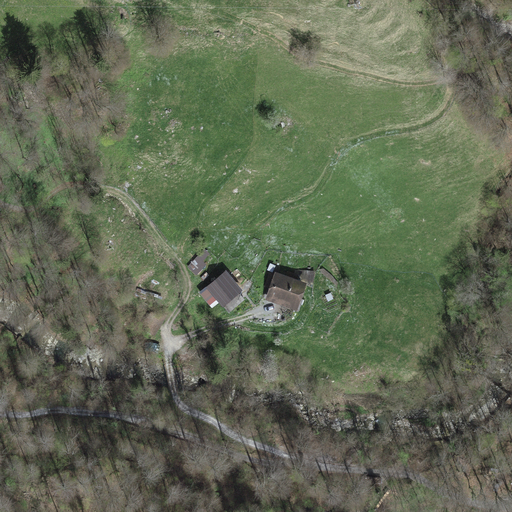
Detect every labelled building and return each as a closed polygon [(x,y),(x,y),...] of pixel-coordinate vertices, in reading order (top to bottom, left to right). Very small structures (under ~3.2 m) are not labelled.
[(202,254),(191,267),(197,272),(204,264),(201,261),(204,256),(202,254)] [(266,286),(273,288),(277,275),(271,273),(266,286)] [(218,299),(229,312),(244,299),(223,274),(203,291),(213,303),(218,299)] [(299,298),(303,285),(277,275),(273,288),(269,298),(280,302),(281,298),(297,304),(299,298)] [(279,304),(299,311),(303,299),(299,298),(297,304),(281,298),(280,302),(279,304)]
